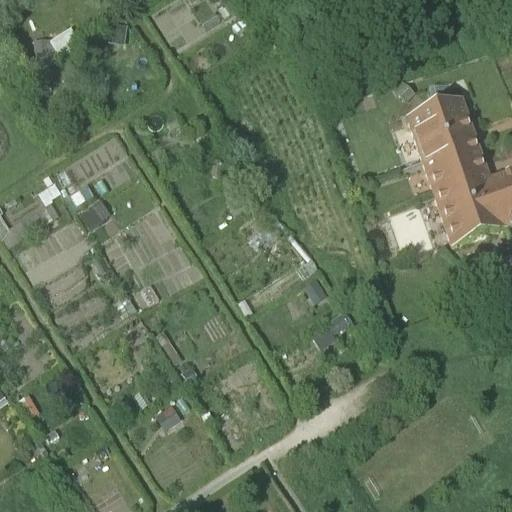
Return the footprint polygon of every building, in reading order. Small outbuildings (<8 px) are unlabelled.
[(49,44),(60,62),(83,49),(72,31),(49,44)] [(419,163),(474,144),(460,105),(405,125),(419,163)] [(434,204),(489,185),(474,144),(419,163),(434,204)] [(511,176),(489,185),(506,233),(511,230),(511,176)] [(489,185),(434,204),(451,253),(506,233),(489,185)] [(68,201),(76,215),(78,214),(88,233),(109,223),(91,189),(68,201)] [(19,244),(56,222),(49,210),(12,232),(19,244)] [(511,282),(511,255),(501,259),(510,284),(511,282)] [(319,351),(352,331),(344,318),(312,338),(319,351)] [(164,450),(151,458),(172,490),(185,482),(164,450)]
